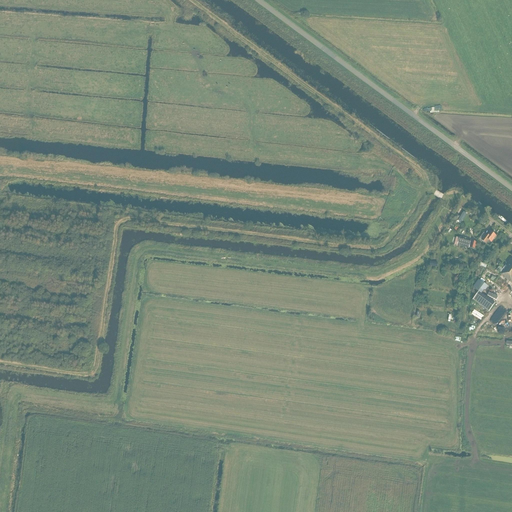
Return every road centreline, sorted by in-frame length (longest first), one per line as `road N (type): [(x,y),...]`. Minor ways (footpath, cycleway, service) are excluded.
road 1 (track): [(0,364),(92,377),(122,223),(371,248),(393,236),(426,189)]
road 2 (tertiary): [(511,188),(256,0)]
road 3 (track): [(426,189),(425,175),(189,0)]
